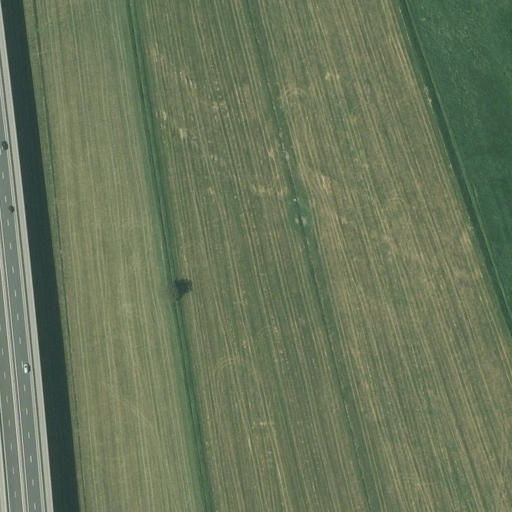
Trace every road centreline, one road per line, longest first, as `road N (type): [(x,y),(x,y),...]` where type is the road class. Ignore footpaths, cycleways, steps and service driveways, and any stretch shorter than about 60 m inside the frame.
road 1 (unclassified): [(48,511),(0,27)]
road 2 (trunk): [(34,511),(0,142)]
road 3 (trunk): [(0,330),(16,511)]
